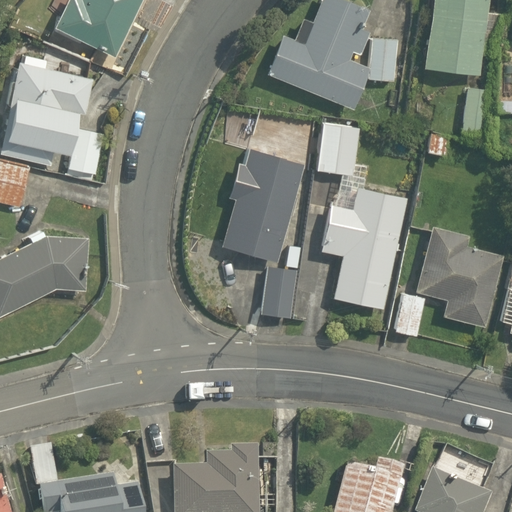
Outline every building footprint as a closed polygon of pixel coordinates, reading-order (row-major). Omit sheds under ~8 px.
[(67,0),(54,28),(115,57),(142,0),(67,0)] [(282,36),(266,76),(352,111),(368,70),(348,61),(352,53),(359,56),(369,33),(361,30),(369,12),(338,0),(322,0),(312,24),(303,21),(294,41),(282,36)] [(488,0),(432,0),(423,70),(479,77),(481,56),(494,57),(500,15),(487,13),(488,0)] [(371,39),(368,70),(367,81),(393,83),(397,41),(371,39)] [(85,115),(93,79),(45,68),(47,61),(25,56),(23,64),(19,63),(0,143),(0,155),(50,167),(54,151),(69,155),(78,114),(85,115)] [(420,101),(424,79),(414,76),(404,121),(430,126),(435,104),(420,101)] [(492,92),(467,89),(462,134),(486,137),(492,92)] [(247,153),(248,149),(255,121),(229,115),(221,146),(247,153)] [(316,172),(340,175),(352,176),(353,166),(358,129),(322,123),(316,172)] [(104,134),(76,128),(68,169),(95,174),(104,134)] [(447,139),(430,135),(426,154),(444,157),(447,139)] [(276,264),(304,166),(248,149),(247,153),(243,166),(238,165),(227,199),(234,202),(221,248),(276,264)] [(0,202),(19,207),(29,166),(0,159),(0,202)] [(383,310),(407,200),(362,190),(366,167),(353,166),(352,176),(340,175),(334,207),(329,206),(319,252),(341,257),(332,299),(383,310)] [(469,237),(431,227),(414,294),(445,302),(442,318),(485,329),(504,257),(466,247),(469,237)] [(31,242),(0,257),(0,316),(55,289),(85,291),(89,237),(46,234),(44,235),(43,230),(29,237),(31,242)] [(296,271),(266,267),(260,315),(289,319),(296,271)] [(511,335),(511,290),(509,290),(500,323),(510,326),(508,334),(511,335)] [(416,338),(425,299),(402,294),(394,333),(416,338)] [(173,458),(172,412),(142,413),(143,459),(173,458)] [(58,483),(50,446),(29,450),(37,487),(58,483)] [(205,467),(173,468),(173,511),(259,511),(258,447),(229,447),(229,453),(205,454),(205,467)] [(392,511),(404,468),(377,461),(374,473),(345,465),(332,511),(392,511)] [(482,511),(490,496),(432,470),(413,511),(482,511)] [(58,483),(37,487),(41,511),(141,511),(138,484),(116,488),(114,474),(58,483)] [(0,511),(9,511),(0,478),(0,511)]
